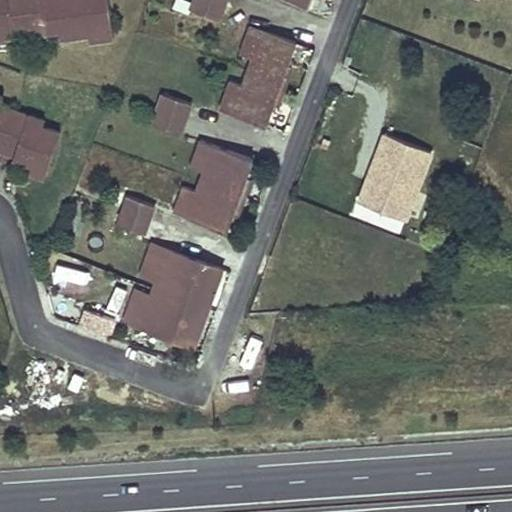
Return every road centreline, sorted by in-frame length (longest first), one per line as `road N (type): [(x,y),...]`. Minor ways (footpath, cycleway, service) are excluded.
road 1 (residential): [(350,0),(200,379),(171,381),(42,332),(0,217)]
road 2 (trunk): [(511,466),(0,499)]
